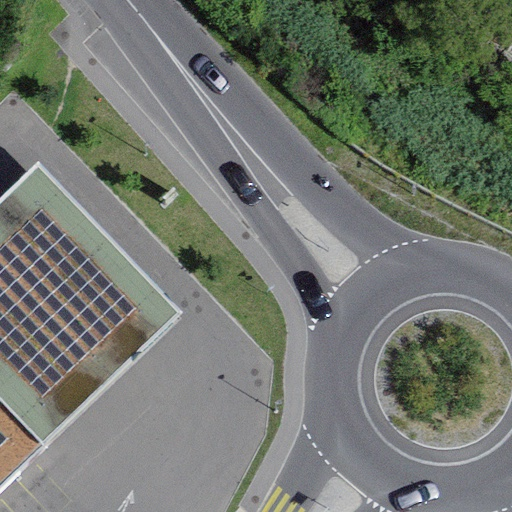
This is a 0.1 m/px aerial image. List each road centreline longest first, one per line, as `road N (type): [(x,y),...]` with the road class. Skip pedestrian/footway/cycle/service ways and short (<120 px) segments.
road 1 (secondary): [(442,266),(358,224),(211,104)]
road 2 (secondary): [(211,104),(266,219),(306,274),(338,340)]
road 3 (secondary): [(124,0),(211,104)]
road 4 (secondary): [(442,266),(376,290),(338,340)]
road 5 (secondary): [(333,403),(364,460),(422,492)]
road 6 (residential): [(333,403),(282,511)]
